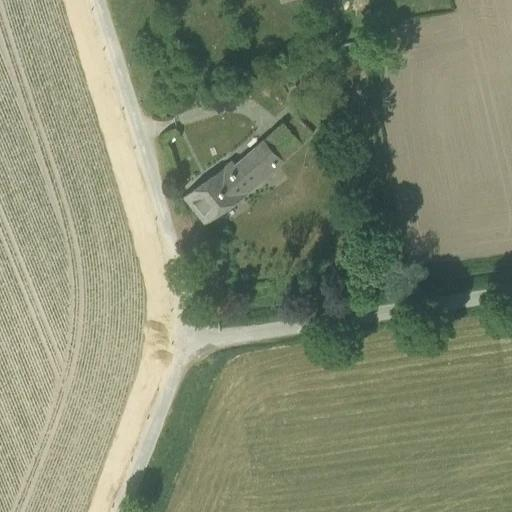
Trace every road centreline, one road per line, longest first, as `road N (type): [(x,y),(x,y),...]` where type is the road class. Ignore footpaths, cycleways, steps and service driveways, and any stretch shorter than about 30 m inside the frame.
road 1 (tertiary): [(99,0),(183,287),(183,341)]
road 2 (unclassified): [(511,293),(183,341)]
road 3 (tertiary): [(183,341),(119,511)]
